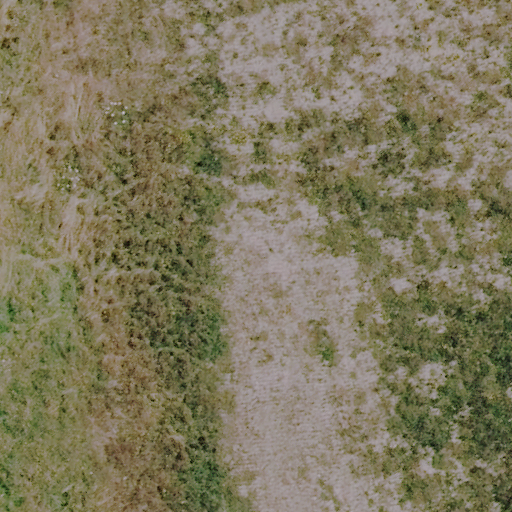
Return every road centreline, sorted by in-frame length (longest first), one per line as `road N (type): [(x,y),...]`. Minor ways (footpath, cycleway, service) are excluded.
road 1 (secondary): [(314,0),(485,511)]
road 2 (secondary): [(112,511),(0,175)]
